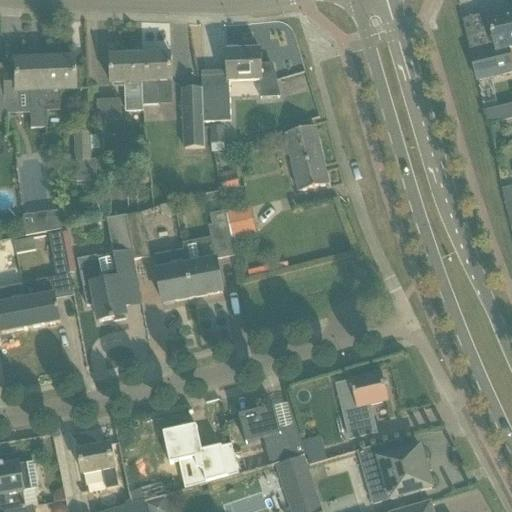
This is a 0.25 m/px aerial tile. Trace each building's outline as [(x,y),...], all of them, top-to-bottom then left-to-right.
[(470,51),(477,82),(511,74),(511,59),(510,49),(511,48),(511,11),(488,17),(494,46),(470,51)] [(202,89),(202,91),(204,125),(232,124),(230,86),(261,85),(261,88),(276,87),(272,67),(262,67),(261,52),(227,54),(228,75),(202,76),(202,89)] [(140,57),(142,114),(144,114),(144,108),(158,108),(157,84),(173,83),(171,56),(154,56),(140,57)] [(125,85),(126,114),(142,114),(140,57),(110,58),(111,86),(125,85)] [(45,119),(45,124),(45,113),(60,112),(59,92),(73,91),(71,60),(42,61),(45,119)] [(30,113),(30,130),(45,130),(45,124),(45,119),(42,61),(12,62),(13,70),(1,70),(2,101),(15,101),(15,94),(28,93),(29,113),(30,113)] [(202,91),(182,91),(184,151),(186,151),(205,150),(204,125),(202,91)] [(120,101),(97,102),(98,123),(99,123),(121,122),(120,103),(120,101)] [(286,136),(300,194),(329,187),(315,128),(286,136)] [(225,129),(211,130),(213,154),(218,155),(226,153),(225,129)] [(75,136),(77,184),(98,183),(97,162),(92,162),(91,135),(75,136)] [(219,177),(222,191),(223,198),(241,195),(236,173),(219,177)] [(148,176),(139,177),(140,185),(148,184),(148,176)] [(231,238),(255,233),(250,208),(226,213),(231,238)] [(33,216),(22,218),(25,239),(36,237),(62,233),(59,212),(33,216)] [(212,227),(208,228),(213,247),(216,261),(234,257),(226,213),(210,216),(212,227)] [(126,218),(135,262),(151,259),(149,247),(143,215),(126,218)] [(101,270),(80,274),(83,289),(87,308),(95,306),(99,324),(114,321),(114,324),(126,321),(126,318),(119,284),(136,280),(141,306),(143,306),(138,286),(133,262),(135,262),(126,218),(108,222),(114,256),(98,259),(101,270)] [(62,235),(70,276),(76,275),(68,234),(62,235)] [(25,302),(31,330),(60,324),(55,297),(72,293),(61,236),(50,238),(58,279),(38,283),(41,299),(25,302)] [(15,244),(18,256),(37,253),(34,240),(15,244)] [(203,263),(186,266),(192,300),(222,294),(216,261),(213,247),(201,249),(203,263)] [(157,272),(163,305),(192,300),(184,253),(156,258),(159,272),(157,272)] [(22,286),(0,290),(0,328),(1,336),(31,330),(25,302),(22,286)] [(351,384),(336,387),(350,443),(377,436),(370,407),(389,402),(382,376),(351,383),(351,384)] [(239,418),(247,446),(271,440),(273,446),(283,443),(274,409),(259,413),(239,418)] [(283,451),(287,463),(306,456),(307,456),(302,444),(297,427),(284,430),(290,449),(283,451)] [(196,429),(165,436),(169,455),(171,464),(179,463),(186,490),(207,484),(238,475),(236,467),(232,448),(202,454),(196,429)] [(320,438),(302,444),(307,456),(306,456),(309,468),(327,463),(320,438)] [(358,453),(374,506),(432,490),(420,449),(405,454),(401,440),(358,453)] [(102,475),(105,491),(118,488),(110,447),(79,453),(84,478),(102,475)] [(321,511),(304,459),(276,468),(290,511),(321,511)] [(0,510),(0,511),(11,511),(26,509),(23,492),(35,490),(39,489),(34,464),(19,467),(19,466),(0,469),(0,510)] [(168,511),(165,500),(147,505),(148,511),(168,511)] [(339,511),(335,500),(321,505),(323,511),(339,511)] [(147,511),(145,502),(133,505),(134,506),(111,511),(147,511)]
